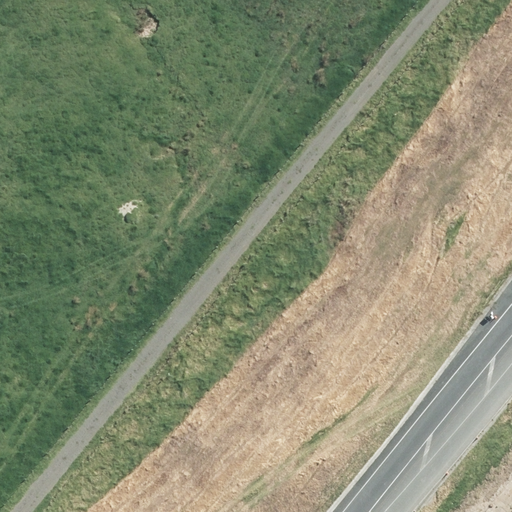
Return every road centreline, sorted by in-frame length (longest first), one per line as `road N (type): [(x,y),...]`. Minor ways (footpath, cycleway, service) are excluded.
road 1 (unclassified): [(2,0),(104,106),(259,297),(385,511)]
road 2 (trunk): [(299,511),(511,239)]
road 3 (unclassified): [(340,511),(511,323)]
road 4 (trunk): [(473,391),(372,511)]
